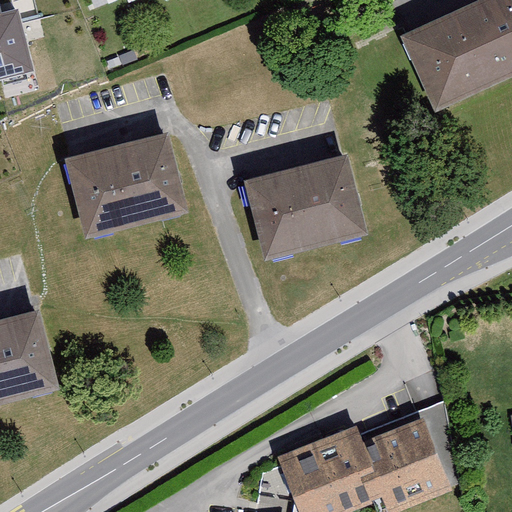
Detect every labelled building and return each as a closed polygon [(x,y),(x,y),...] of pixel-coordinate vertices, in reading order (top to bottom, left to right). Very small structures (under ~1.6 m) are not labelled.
[(511,0),(485,0),(403,37),(436,109),(511,74),(511,0)] [(17,11),(0,15),(0,79),(33,71),(17,11)] [(168,133),(67,158),(87,237),(188,212),(168,133)] [(350,154),(245,180),(265,260),(370,234),(350,154)] [(0,321),(0,403),(58,389),(38,311),(0,321)] [(358,426),(280,458),(301,511),(352,511),(376,503),(379,511),(399,511),(453,491),(424,419),(365,443),(358,426)]
